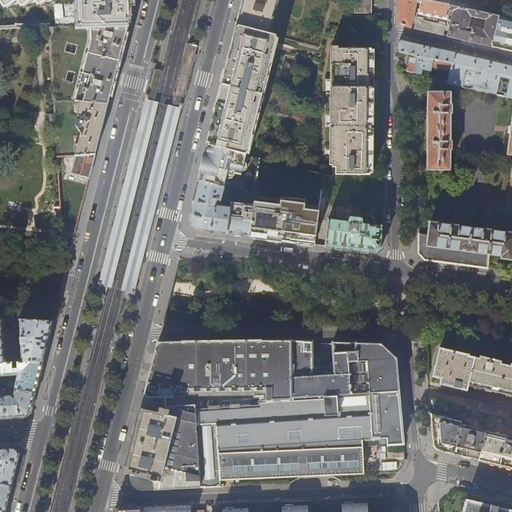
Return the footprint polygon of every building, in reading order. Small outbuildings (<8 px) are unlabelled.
[(0,0),(0,5),(1,4),(3,7),(8,4),(11,8),(19,3),(21,6),(25,3),(28,7),(35,2),(37,5),(42,2),(44,5),(51,0),(0,0)] [(82,0),(83,4),(80,4),(80,27),(92,26),(128,25),(128,19),(128,13),(131,13),(131,0),(82,0)] [(268,34),(276,0),(244,0),(243,8),(238,27),(268,34)] [(354,0),(354,14),(371,14),(371,0),(354,0)] [(421,3),(421,0),(398,0),(399,2),(398,24),(401,26),(404,27),(410,28),(416,2),(421,3)] [(457,39),(480,44),(491,47),(499,17),(431,2),(423,0),(421,0),(421,3),(418,14),(446,20),(448,9),(453,11),(447,37),(457,39)] [(437,34),(443,36),(445,25),(445,22),(439,21),(438,23),(423,20),(423,18),(417,16),(416,19),(414,29),(417,30),(437,34)] [(511,19),(499,17),(491,47),(504,50),(511,51),(511,19)] [(128,25),(92,26),(75,101),(78,102),(108,104),(110,96),(120,58),(128,25)] [(276,36),(268,34),(238,27),(231,56),(217,109),(208,146),(246,156),(276,36)] [(398,52),(410,54),(451,63),(451,64),(452,64),(455,54),(437,50),(401,41),(398,43),(398,48),(398,52)] [(173,101),(183,104),(184,97),(195,53),(197,46),(190,44),(188,43),(173,101)] [(331,175),(367,175),(370,175),(370,149),(370,97),(370,61),(371,51),(333,49),(331,175)] [(449,72),(451,64),(451,63),(410,54),(410,57),(408,57),(407,60),(406,64),(408,65),(406,72),(428,77),(430,67),(449,72)] [(455,54),(452,64),(451,64),(449,72),(447,84),(511,98),(511,66),(508,66),(496,63),(484,61),(470,57),(455,54)] [(149,94),(156,96),(163,71),(161,71),(155,69),(150,88),(149,94)] [(441,171),(441,175),(454,175),(454,157),(450,157),(450,150),(452,150),(452,143),(450,143),(450,114),(452,114),(452,106),(451,106),(451,93),(427,93),(427,105),(427,145),(427,171),(441,171)] [(101,134),(108,104),(78,102),(77,117),(80,117),(80,120),(77,121),(76,123),(75,124),(75,126),(80,133),(81,137),(86,146),(76,146),(73,156),(95,155),(101,134)] [(259,159),(246,156),(208,146),(203,164),(199,182),(223,188),(226,182),(240,186),(239,191),(233,190),(231,199),(230,208),(227,234),(237,235),(249,237),(254,198),(259,159)] [(95,155),(73,156),(62,157),(62,160),(69,160),(74,161),(71,174),(89,179),(95,155)] [(233,190),(223,188),(199,182),(194,199),(189,219),(196,230),(208,232),(227,234),(230,208),(215,206),(216,204),(219,204),(221,196),(231,199),(233,190)] [(295,243),(314,245),(319,207),(254,198),(249,237),(265,239),(295,243)] [(381,237),(382,226),(364,223),(364,220),(363,219),(362,218),(361,218),(351,216),(349,217),(348,218),(347,221),(328,219),(325,247),(350,250),(376,254),(381,249),(381,237)] [(443,262),(487,268),(488,254),(501,255),(500,258),(511,259),(511,232),(503,232),(504,230),(497,229),(496,231),(471,227),(471,226),(464,225),(464,226),(432,222),(430,234),(419,234),(419,253),(425,260),(443,262)] [(63,234),(75,237),(77,229),(69,228),(62,226),(63,234)] [(20,320),(22,363),(43,362),(46,348),(53,322),(20,320)] [(265,389),(265,401),(398,392),(397,374),(395,359),(381,345),(333,343),(334,366),(323,366),(312,365),(312,342),(290,342),(273,341),(231,342),(186,343),(158,343),(155,355),(149,378),(145,394),(148,397),(165,397),(173,397),(172,390),(265,389)] [(511,365),(511,366),(511,368),(500,365),(500,363),(480,358),(479,361),(439,350),(436,365),(432,378),(440,380),(439,385),(466,392),(467,386),(511,397),(511,365)] [(43,362),(22,363),(17,363),(17,369),(12,369),(11,363),(5,363),(0,363),(0,376),(18,376),(16,384),(8,382),(8,387),(15,388),(15,389),(35,394),(39,378),(43,362)] [(0,418),(8,418),(24,417),(30,412),(32,405),(35,394),(15,389),(13,396),(0,396),(0,418)] [(398,392),(265,401),(220,404),(221,409),(196,410),(196,405),(165,407),(159,408),(158,413),(141,409),(140,415),(133,440),(129,459),(176,471),(171,490),(206,488),(221,487),(220,481),(243,480),(277,478),(307,477),(332,476),(344,475),(356,475),(353,441),(387,439),(387,446),(403,444),(401,426),(398,392)] [(453,454),(460,425),(464,407),(429,398),(431,422),(433,437),(437,442),(446,452),(449,453),(453,454)] [(485,432),(460,425),(453,454),(463,457),(478,460),(485,432)] [(511,438),(485,432),(478,460),(498,465),(511,468),(511,438)] [(404,454),(403,444),(387,446),(387,439),(353,441),(356,475),(375,474),(398,473),(405,464),(404,454)] [(0,448),(0,484),(11,487),(15,472),(20,454),(15,448),(8,448),(0,448)] [(176,471),(129,459),(127,466),(125,473),(131,473),(130,478),(131,481),(133,485),(135,487),(138,489),(139,490),(143,491),(153,490),(171,490),(176,471)] [(0,511),(3,511),(5,511),(8,500),(11,487),(0,484),(0,511)] [(511,511),(506,510),(471,501),(466,500),(463,511),(511,511)]
